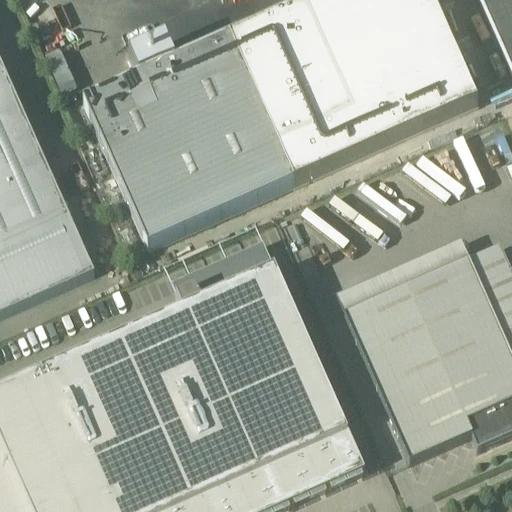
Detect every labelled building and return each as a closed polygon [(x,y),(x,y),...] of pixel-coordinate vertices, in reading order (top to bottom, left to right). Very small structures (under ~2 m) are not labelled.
[(511,0),(477,0),(511,79),(511,0)] [(230,46),(83,111),(148,257),(295,192),(230,46)] [(0,68),(0,322),(94,281),(0,68)] [(511,280),(500,253),(344,322),(407,465),(409,470),(472,442),(478,456),(475,457),(475,458),(511,441),(511,280)] [(0,397),(0,511),(289,511),(365,478),(357,462),(275,276),(0,397)]
